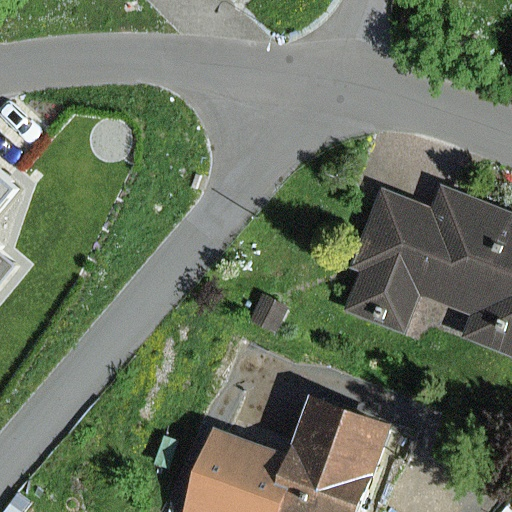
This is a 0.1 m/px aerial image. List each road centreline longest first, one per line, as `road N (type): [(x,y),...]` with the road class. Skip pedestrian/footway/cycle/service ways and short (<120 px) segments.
road 1 (residential): [(0,473),(330,86)]
road 2 (residential): [(330,86),(170,64),(61,62),(0,72)]
road 3 (residential): [(511,141),(423,107),(330,86)]
